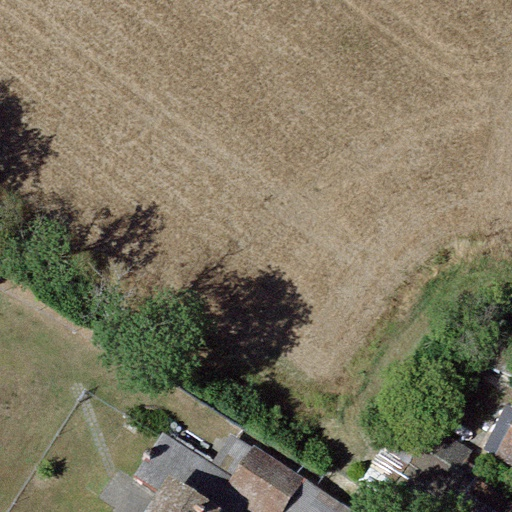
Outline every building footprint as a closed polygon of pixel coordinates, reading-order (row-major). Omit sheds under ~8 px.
[(511,511),(511,487),(429,437),(396,490),(431,511),(511,511)] [(511,438),(503,459),(511,462),(511,438)] [(165,441),(143,479),(170,495),(177,485),(222,511),(242,511),(248,503),(229,491),(234,482),(165,441)] [(253,453),(234,482),(229,491),(248,503),(261,511),(282,511),(301,484),(253,453)] [(170,495),(159,511),(222,511),(177,485),(170,495)]
